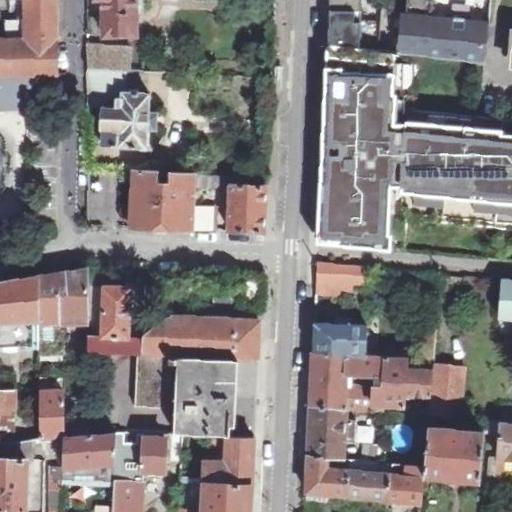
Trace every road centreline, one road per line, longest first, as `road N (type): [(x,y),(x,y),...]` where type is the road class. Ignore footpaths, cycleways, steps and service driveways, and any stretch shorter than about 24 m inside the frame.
road 1 (residential): [(72,0),(73,244),(291,253)]
road 2 (unclassified): [(291,253),(279,511)]
road 3 (unclassified): [(303,0),(291,253)]
